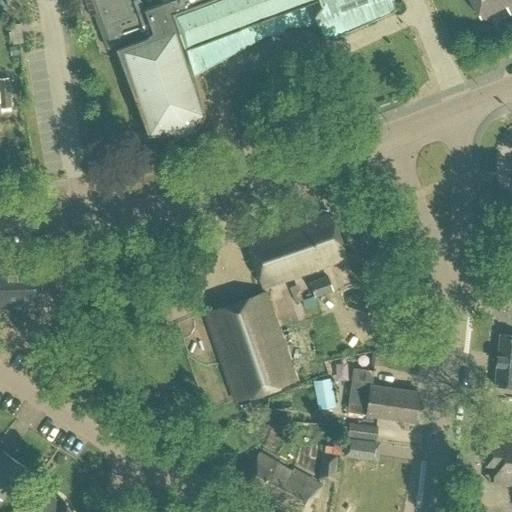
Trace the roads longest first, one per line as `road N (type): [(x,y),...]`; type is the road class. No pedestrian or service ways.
road 1 (tertiary): [(0,221),(179,204),(241,190),(391,134)]
road 2 (unknown): [(132,456),(157,395),(143,319),(149,306),(240,261)]
road 3 (tertiary): [(434,511),(455,275)]
road 4 (tertiary): [(455,275),(463,237),(460,108)]
road 5 (residential): [(132,456),(0,372)]
road 6 (tertiary): [(391,134),(455,275)]
